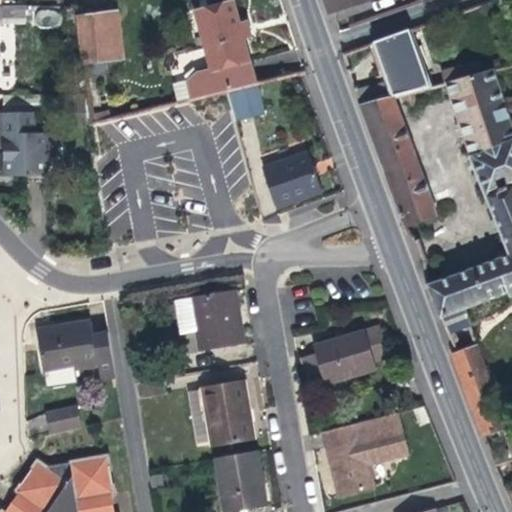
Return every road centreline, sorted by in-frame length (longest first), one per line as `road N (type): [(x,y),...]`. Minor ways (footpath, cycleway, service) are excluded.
road 1 (tertiary): [(483,482),(389,246)]
road 2 (residential): [(303,511),(264,260)]
road 3 (unclassified): [(106,282),(144,511)]
road 4 (tertiary): [(374,205),(303,0)]
road 5 (residential): [(30,269),(3,310),(7,440)]
road 6 (residential): [(106,282),(264,260)]
road 7 (residential): [(374,205),(294,235),(270,247),(264,260)]
road 8 (residential): [(264,260),(389,246)]
